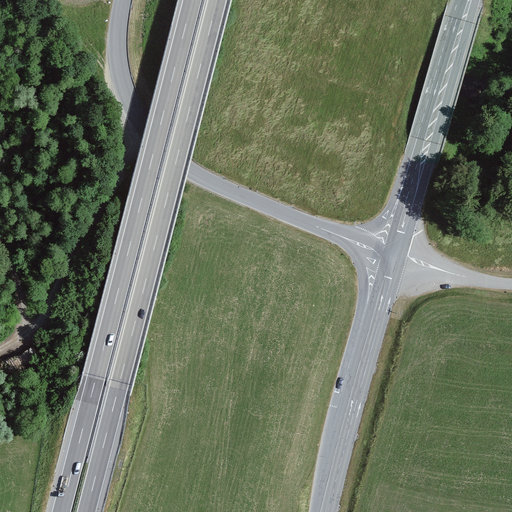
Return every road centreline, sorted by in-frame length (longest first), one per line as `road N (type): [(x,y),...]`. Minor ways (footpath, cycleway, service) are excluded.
road 1 (motorway): [(86,511),(217,0)]
road 2 (motorway): [(192,0),(61,511)]
road 3 (tertiary): [(393,255),(163,152),(141,128),(126,92),(117,57),(122,0)]
road 4 (track): [(0,349),(43,317),(141,128)]
road 5 (primary): [(468,0),(393,255)]
road 6 (primary): [(393,255),(324,511)]
road 7 (unclassified): [(511,283),(393,255)]
